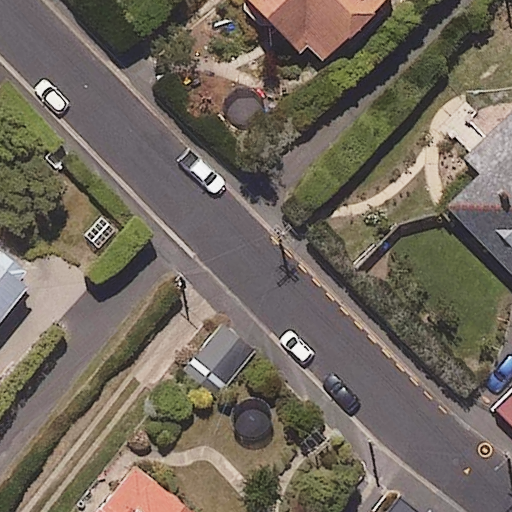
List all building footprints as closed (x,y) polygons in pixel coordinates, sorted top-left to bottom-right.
[(394,7),(387,0),(237,0),(233,5),(285,61),(301,46),(325,72),(394,7)] [(481,183),(446,217),(511,284),(511,120),(465,167),(481,183)] [(0,328),(33,287),(0,261),(0,328)] [(269,364),(239,341),(213,375),(243,399),(269,364)] [(511,398),(496,413),(511,429),(511,398)] [(176,511),(131,477),(104,511),(176,511)]
